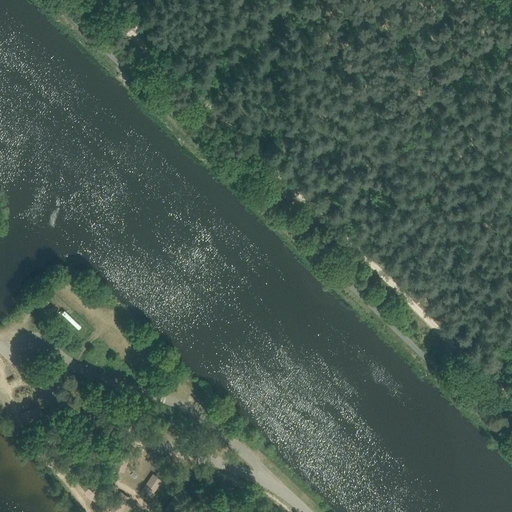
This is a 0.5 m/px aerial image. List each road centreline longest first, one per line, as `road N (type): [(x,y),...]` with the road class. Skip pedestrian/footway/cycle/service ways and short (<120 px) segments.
road 1 (track): [(96,0),(511,400)]
road 2 (unclassified): [(304,511),(215,457),(66,407),(0,347)]
road 3 (track): [(12,358),(32,338),(79,369),(202,420),(281,491)]
